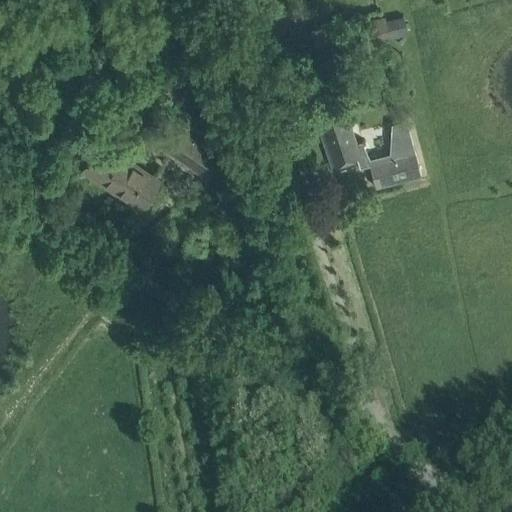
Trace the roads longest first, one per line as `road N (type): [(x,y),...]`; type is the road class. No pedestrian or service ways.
road 1 (unclassified): [(367,431),(369,393),(256,0)]
road 2 (unclassified): [(367,431),(0,183)]
road 3 (unclassified): [(461,511),(431,476),(367,431)]
